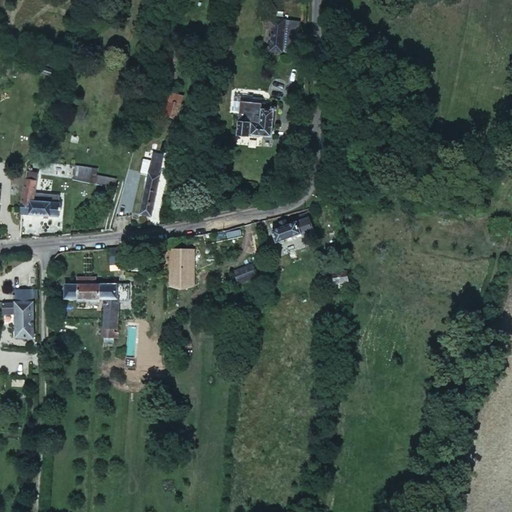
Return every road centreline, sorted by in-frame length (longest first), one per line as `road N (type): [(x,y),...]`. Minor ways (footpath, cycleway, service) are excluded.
road 1 (residential): [(315,0),(318,172),(311,197),(293,209),(158,235),(0,249)]
road 2 (track): [(52,247),(38,511)]
